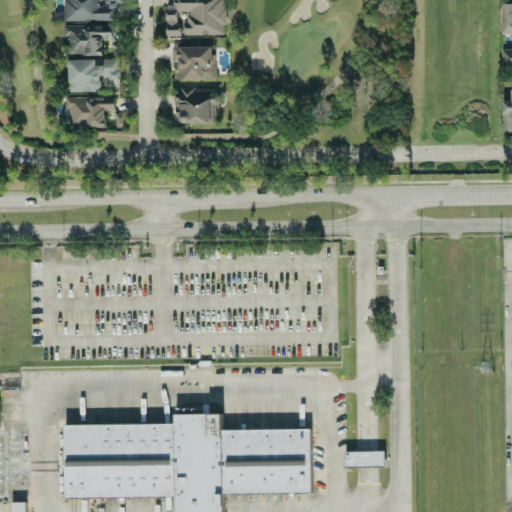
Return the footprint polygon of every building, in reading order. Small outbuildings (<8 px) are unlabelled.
[(116,20),(115,3),(122,3),(121,0),(63,0),(64,21),(116,20)] [(166,36),(226,34),(224,0),(172,0),(173,5),(165,5),(166,36)] [(511,3),(500,4),(501,34),(511,33),(511,48),(501,49),(501,67),(511,67),(511,3)] [(102,55),(103,39),(112,39),(113,26),(65,25),(64,54),(102,55)] [(214,46),(175,47),(176,79),(214,79),(214,46)] [(69,92),(101,91),(101,79),(119,79),(119,59),(68,60),(69,92)] [(217,123),(217,93),(195,93),(195,87),(180,87),(180,93),(175,93),(175,123),(217,123)] [(501,100),(502,131),(511,131),(511,88),(510,89),(510,100),(501,100)] [(114,97),(64,97),(64,109),(69,109),(69,128),(105,128),(105,111),(114,111),(114,97)] [(310,429),(222,430),(222,414),(175,414),(175,424),(64,425),(64,498),(176,497),(175,511),(223,511),(223,494),(311,493),(310,429)] [(383,451),(344,452),(344,467),(383,466),(383,451)] [(25,511),(25,502),(10,502),(9,511),(25,511)]
